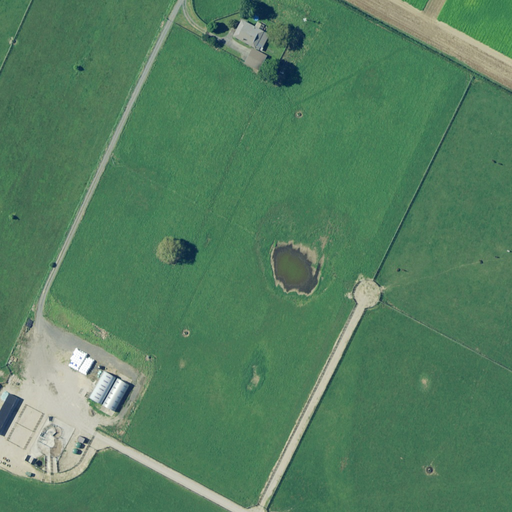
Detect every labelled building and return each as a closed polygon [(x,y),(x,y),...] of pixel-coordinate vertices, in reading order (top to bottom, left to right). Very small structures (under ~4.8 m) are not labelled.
[(257,21),(254,26),(241,20),(233,37),(260,51),(269,34),(264,31),(267,26),(257,21)] [(266,56),(251,49),(244,63),(259,71),(266,56)] [(154,180),(135,173),(126,197),(139,202),(143,191),(149,193),(154,180)] [(102,370),(85,361),(70,388),(87,398),(102,370)] [(105,371),(90,399),(101,404),(116,377),(105,371)] [(133,380),(120,374),(103,406),(115,413),(133,380)] [(102,446),(84,439),(78,454),(68,450),(63,463),(81,470),(83,464),(95,465),(102,446)]
